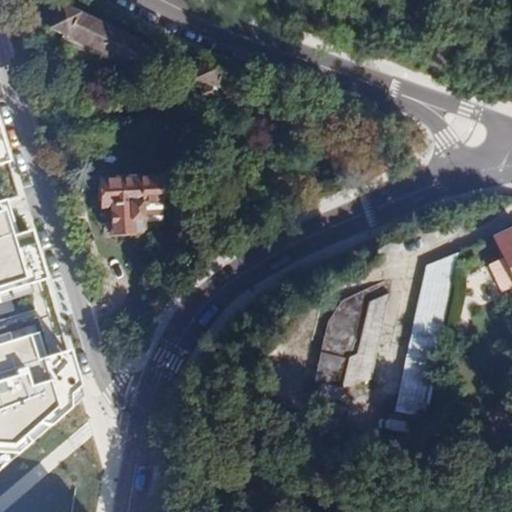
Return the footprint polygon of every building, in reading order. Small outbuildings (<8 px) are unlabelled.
[(154,54),(51,11),(41,37),(131,73),(135,63),(149,68),(154,54)] [(220,70),(200,61),(196,96),(204,97),(204,100),(212,101),(220,70)] [(111,208),(112,232),(143,230),(143,206),(156,205),(155,179),(94,182),(94,209),(111,208)] [(0,469),(82,399),(19,199),(0,203),(0,469)] [(511,230),(493,240),(511,276),(511,230)] [(394,412),(440,422),(445,408),(426,404),(456,255),(424,268),(394,412)] [(383,284),(339,297),(327,324),(314,382),(340,389),(373,379),(389,295),(383,284)]
